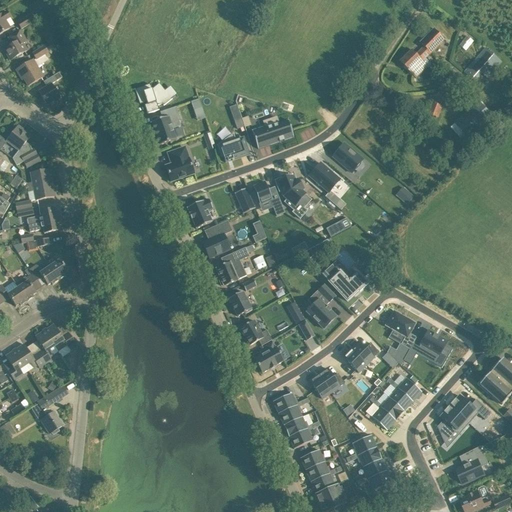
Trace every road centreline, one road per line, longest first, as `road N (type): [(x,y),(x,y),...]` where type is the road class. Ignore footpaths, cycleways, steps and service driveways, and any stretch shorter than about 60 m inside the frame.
road 1 (residential): [(249,398),(308,366),(375,306),(398,297),(473,345),(472,357),(414,425),(412,443),(438,503)]
road 2 (residential): [(158,198),(311,141),(402,0)]
road 3 (residential): [(249,398),(158,198)]
road 4 (residential): [(75,498),(89,304)]
road 5 (residential): [(89,304),(66,130)]
road 6 (residential): [(158,198),(94,55)]
road 7 (residential): [(300,511),(249,398)]
